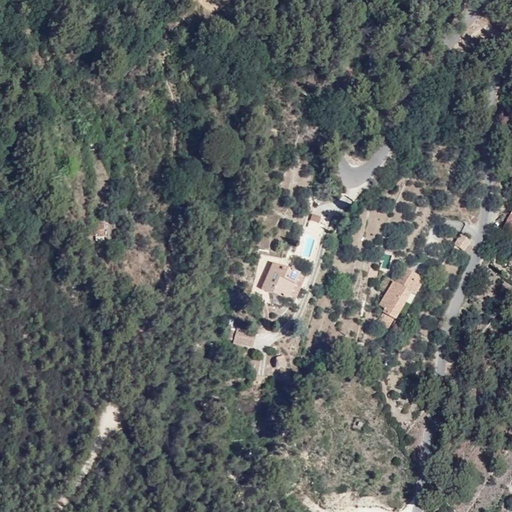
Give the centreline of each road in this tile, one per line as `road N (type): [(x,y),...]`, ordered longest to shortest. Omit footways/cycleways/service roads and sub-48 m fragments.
road 1 (track): [(193,0),(159,50),(173,110),(177,212),(163,286),(111,356),(106,414),(86,467),(53,511)]
road 2 (unclassified): [(511,52),(493,77),(480,243),(449,314),(416,511)]
road 3 (unclassified): [(348,0),(334,150),(352,179),(368,170),(421,80),(476,10),(498,0)]
